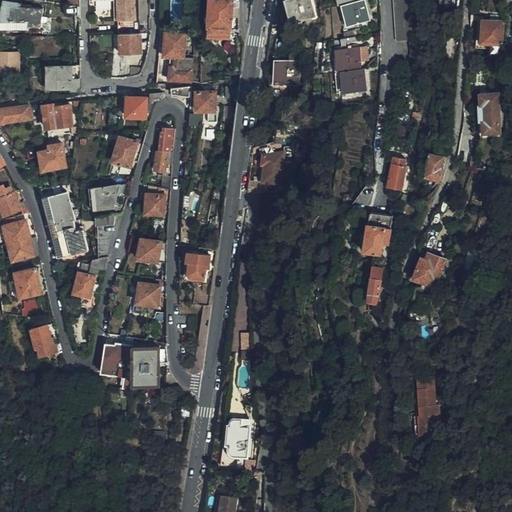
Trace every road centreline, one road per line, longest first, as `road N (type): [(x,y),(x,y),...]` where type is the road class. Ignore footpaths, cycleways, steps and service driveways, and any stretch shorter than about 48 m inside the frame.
road 1 (residential): [(0,144),(32,202),(66,349),(76,367),(90,365),(155,120),(166,106),(180,113),(173,358),(182,378),(208,386)]
road 2 (residential): [(391,511),(402,440),(394,311),(452,156),(467,0)]
road 3 (residential): [(266,511),(254,206),(234,195)]
road 4 (residential): [(155,0),(149,70),(105,82),(88,70),(86,0)]
road 5 (secondary): [(208,386),(234,195)]
road 6 (secondary): [(234,195),(255,30)]
road 7 (residential): [(390,50),(373,202)]
road 8 (secondary): [(188,511),(208,386)]
